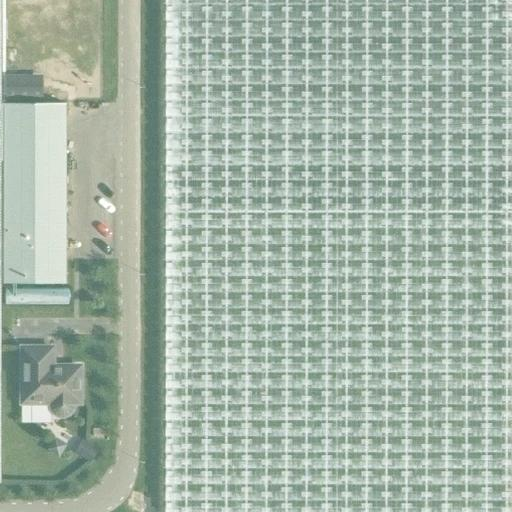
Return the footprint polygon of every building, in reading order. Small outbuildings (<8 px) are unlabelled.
[(511,511),(511,0),(165,0),(164,511),(511,511)] [(42,74),(4,75),(5,101),(43,100),(42,74)] [(1,103),(1,283),(66,283),(66,103),(1,103)] [(55,413),(60,415),(64,415),(69,413),(72,409),(73,405),(73,402),(80,402),(80,366),(52,366),(52,347),(22,347),(22,402),(51,402),(51,404),(52,409),(55,413)] [(83,439),(74,453),(90,462),(98,448),(83,439)]
